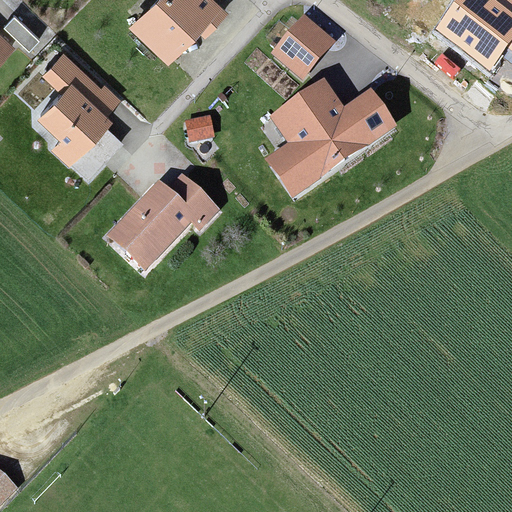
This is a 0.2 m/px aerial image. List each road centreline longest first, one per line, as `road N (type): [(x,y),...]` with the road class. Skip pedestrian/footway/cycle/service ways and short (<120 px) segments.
road 1 (residential): [(489,141),(0,411)]
road 2 (track): [(331,511),(148,335)]
road 3 (residential): [(489,141),(311,0)]
